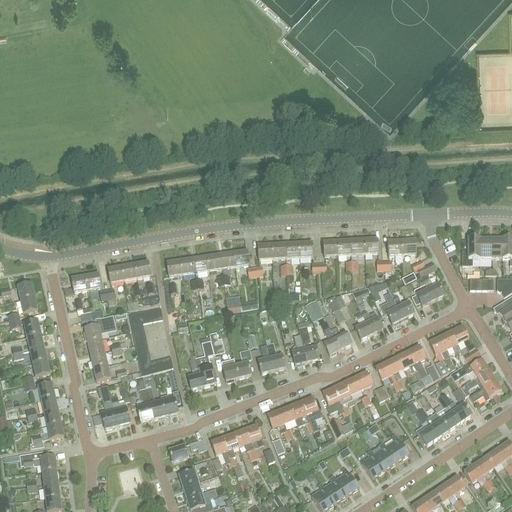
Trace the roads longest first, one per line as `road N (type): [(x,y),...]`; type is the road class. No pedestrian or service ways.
road 1 (tertiary): [(48,257),(289,220),(423,215)]
road 2 (residential): [(149,439),(314,376),(332,377),(467,308)]
road 3 (residential): [(88,455),(48,257)]
road 4 (residential): [(362,511),(511,411)]
